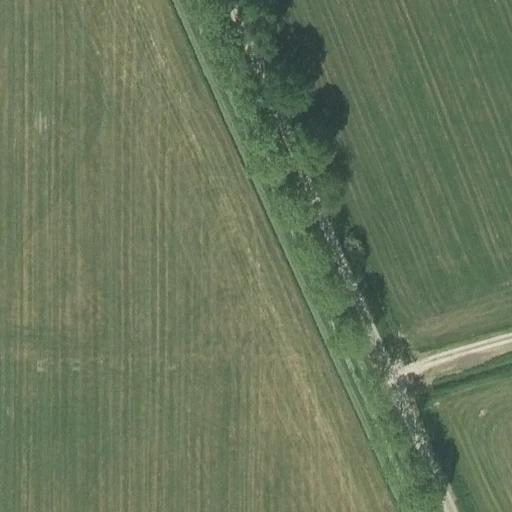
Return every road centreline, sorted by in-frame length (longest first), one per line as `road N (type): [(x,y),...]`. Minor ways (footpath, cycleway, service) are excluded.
road 1 (unclassified): [(202,0),(430,511)]
road 2 (unknown): [(376,389),(511,344)]
